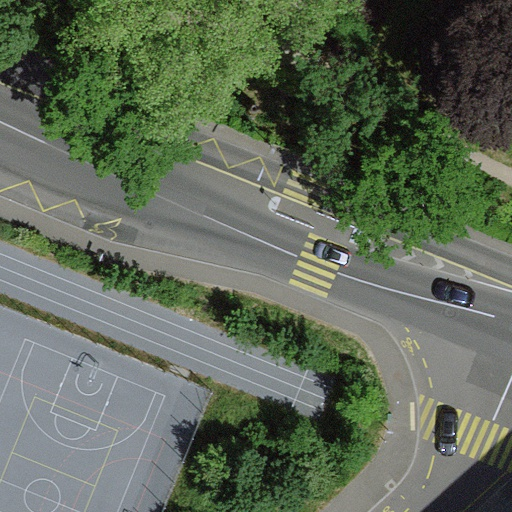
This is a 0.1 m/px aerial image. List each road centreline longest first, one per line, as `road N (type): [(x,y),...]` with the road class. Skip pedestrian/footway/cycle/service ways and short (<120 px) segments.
road 1 (tertiary): [(511,314),(322,262),(0,127)]
road 2 (residential): [(511,342),(480,369),(466,432),(385,511)]
